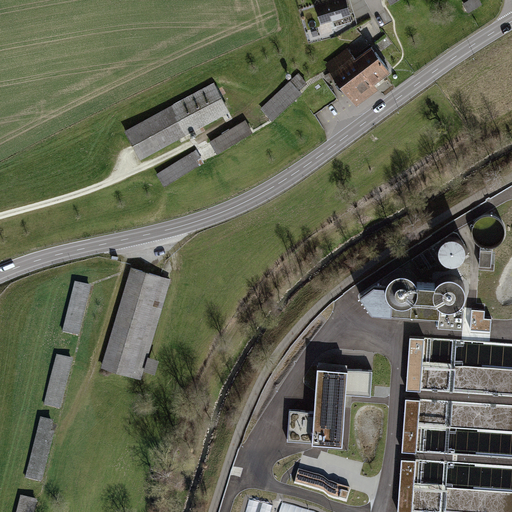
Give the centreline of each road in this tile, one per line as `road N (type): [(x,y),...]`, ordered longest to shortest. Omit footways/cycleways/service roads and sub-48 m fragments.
road 1 (secondary): [(511,21),(258,195),(176,227),(0,274)]
road 2 (track): [(212,511),(242,421),(281,347),(400,243),(511,176)]
